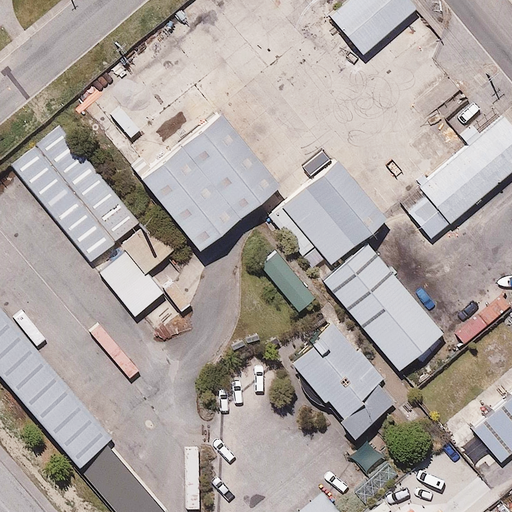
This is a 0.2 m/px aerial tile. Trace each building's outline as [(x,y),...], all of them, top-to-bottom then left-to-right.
[(411,5),(406,0),(336,0),(321,14),(356,54),(411,5)] [(431,35),(411,13),(397,25),(418,48),(431,35)] [(274,182),(214,108),(133,175),(191,247),(274,182)] [(511,167),(511,136),(497,119),(400,202),(429,239),(511,167)] [(136,220),(58,131),(8,175),(86,264),(136,220)] [(383,216),(332,157),(265,216),(309,268),(321,258),(327,265),(383,216)] [(147,218),(121,240),(145,268),(171,246),(147,218)] [(438,328),(363,241),(317,280),(393,367),(438,328)] [(161,292),(124,250),(98,272),(135,315),(161,292)] [(177,317),(166,305),(145,322),(156,335),(177,317)] [(0,383),(72,466),(108,434),(0,309),(0,383)] [(378,378),(329,323),(287,359),(351,434),(390,401),(374,381),(378,378)] [(511,390),(467,428),(497,462),(511,449),(511,390)] [(426,420),(406,396),(385,412),(405,437),(426,420)] [(383,456),(366,436),(347,452),(364,472),(383,456)] [(104,443),(76,468),(115,511),(133,511),(151,498),(104,443)] [(341,511),(323,489),(295,511),(341,511)] [(424,511),(416,502),(404,511),(424,511)]
